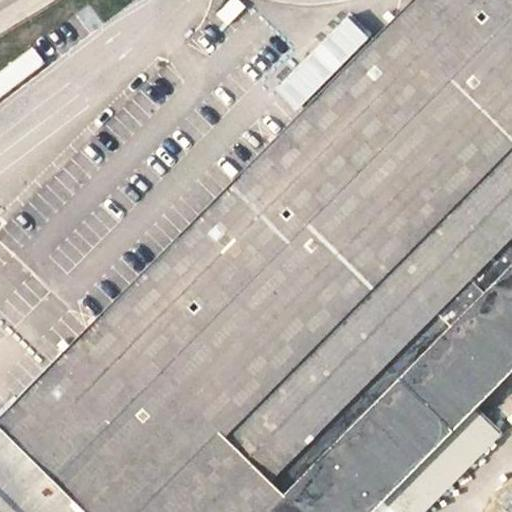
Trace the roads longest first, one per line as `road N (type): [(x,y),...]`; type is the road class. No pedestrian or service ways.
road 1 (unknown): [(195,68),(33,249),(35,270),(61,285),(90,268),(292,55),(295,32),(285,17),(267,10),(240,24)]
road 2 (unknown): [(139,6),(0,112)]
